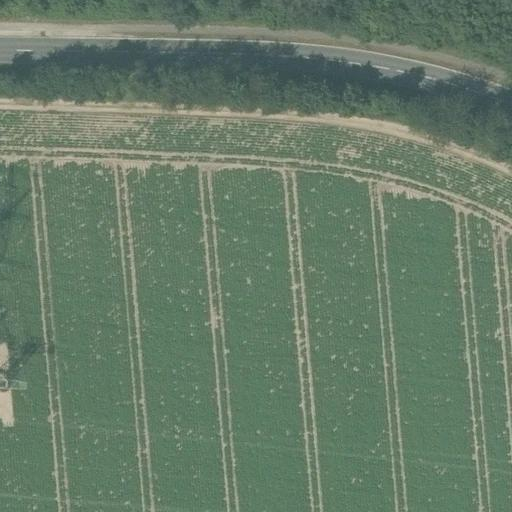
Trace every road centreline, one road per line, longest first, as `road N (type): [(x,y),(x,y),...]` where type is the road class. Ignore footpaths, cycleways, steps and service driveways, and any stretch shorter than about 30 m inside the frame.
road 1 (track): [(511,172),(392,125),(238,110),(0,104)]
road 2 (secondary): [(0,56),(314,61),(421,78),(511,108)]
